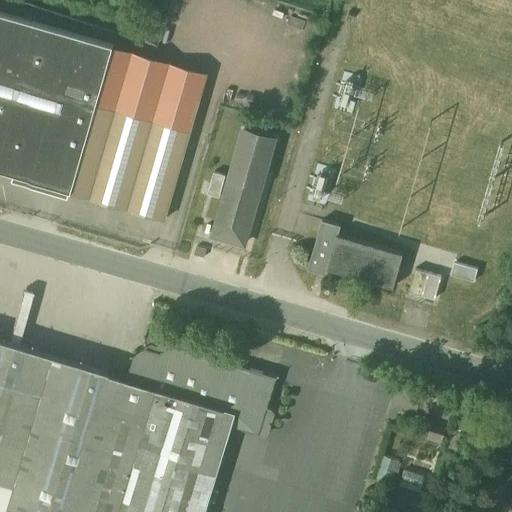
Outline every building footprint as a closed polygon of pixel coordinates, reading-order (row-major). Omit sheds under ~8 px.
[(0,12),(0,171),(76,194),(119,47),(0,12)] [(214,75),(119,47),(76,194),(187,226),(213,135),(197,131),(214,75)] [(266,182),(229,173),(213,237),(245,246),(266,182)] [(341,223),(323,218),(310,267),(325,272),(327,265),(394,285),(404,249),(339,232),(341,223)] [(415,266),(409,288),(435,296),(442,274),(415,266)] [(207,511),(237,413),(0,341),(0,511),(207,511)]
